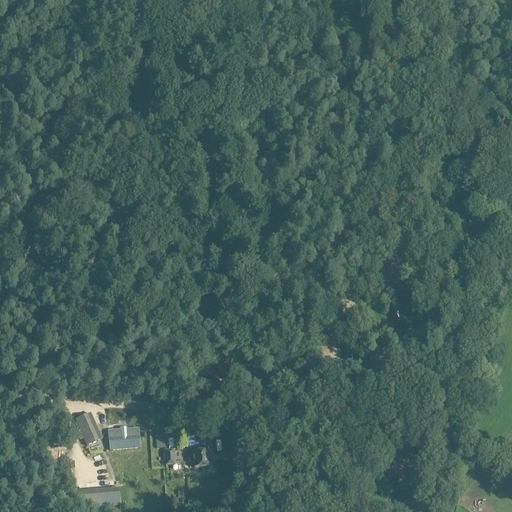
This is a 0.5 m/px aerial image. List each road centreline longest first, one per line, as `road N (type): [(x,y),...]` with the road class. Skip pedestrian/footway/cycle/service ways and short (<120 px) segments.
road 1 (track): [(425,256),(347,296),(333,357),(345,369),(366,375),(445,303),(467,293)]
road 2 (track): [(437,152),(372,182),(258,270),(221,312)]
road 3 (track): [(384,0),(464,228)]
road 4 (track): [(227,424),(49,398),(0,409)]
road 5 (track): [(467,293),(445,511)]
